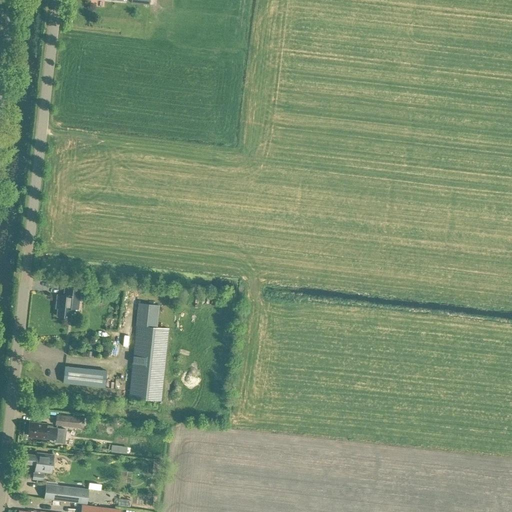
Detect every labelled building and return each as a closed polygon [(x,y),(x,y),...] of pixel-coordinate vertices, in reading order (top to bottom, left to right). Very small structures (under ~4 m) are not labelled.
[(65,284),(63,296),(57,295),(56,303),(58,304),(57,316),(70,317),(71,309),(78,310),(80,286),(65,284)] [(158,305),(138,303),(128,397),(160,401),(168,328),(156,327),(158,305)] [(64,366),(63,383),(104,387),(106,371),(64,366)] [(84,418),(59,415),(57,415),(56,426),(83,429),(84,418)] [(56,428),(52,427),(52,426),(46,425),(46,424),(38,423),(38,424),(29,423),(28,436),(36,437),(36,438),(44,439),(44,438),(55,439),(56,428)] [(111,445),(110,452),(126,453),(127,447),(111,445)] [(51,473),(53,455),(37,453),(36,455),(26,454),(24,463),(35,465),(34,472),(33,472),(32,479),(43,481),(43,472),(51,473)] [(153,460),(151,475),(161,476),(162,461),(153,460)] [(89,489),(46,483),(45,488),(59,490),(58,500),(87,504),(89,489)]
